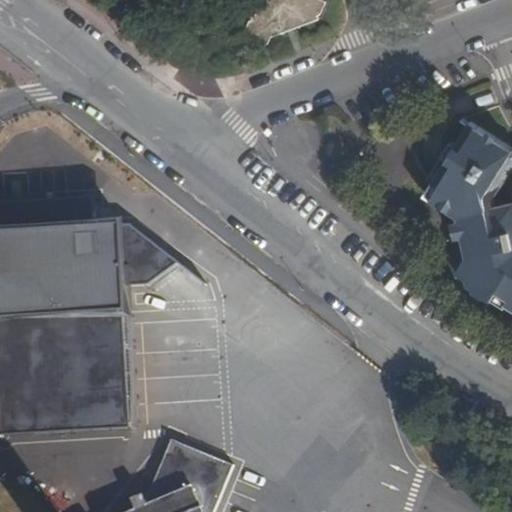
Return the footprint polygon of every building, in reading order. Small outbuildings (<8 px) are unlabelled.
[(253,19),(245,33),(268,44),(271,36),(318,18),(317,14),(321,13),(327,0),(326,0),(265,0),(259,12),(252,16),(253,19)] [(465,221),(511,212),(511,148),(474,126),(430,199),(448,210),(465,221)] [(132,220),(0,228),(0,395),(3,433),(135,426),(132,220)] [(476,281),(473,288),(511,312),(511,237),(500,241),(486,232),(470,258),(466,255),(457,256),(453,260),(453,266),(476,281)] [(216,511),(237,465),(170,439),(146,505),(127,511),(216,511)]
